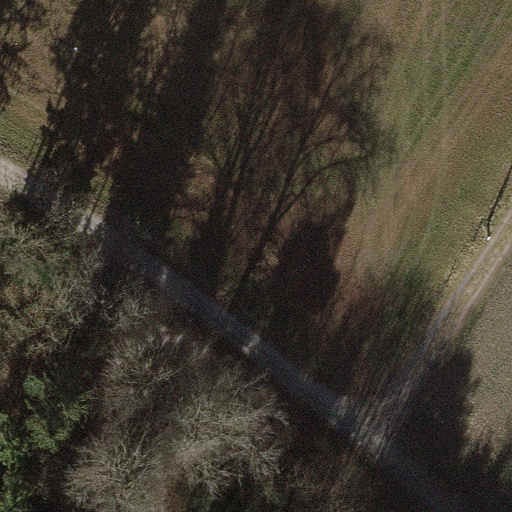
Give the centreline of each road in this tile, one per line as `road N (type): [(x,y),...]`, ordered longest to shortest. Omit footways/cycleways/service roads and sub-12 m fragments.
road 1 (track): [(0,185),(157,263),(456,511)]
road 2 (track): [(372,437),(511,220)]
